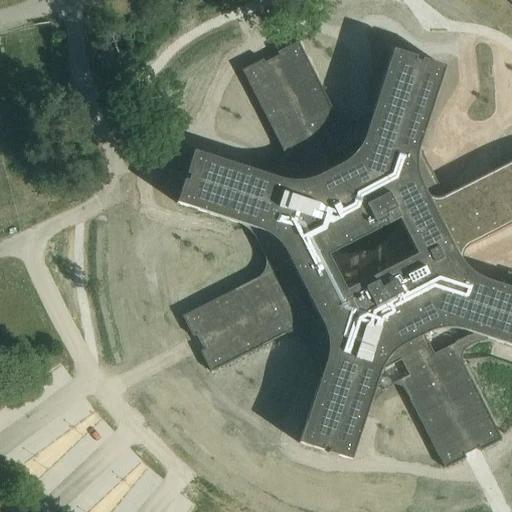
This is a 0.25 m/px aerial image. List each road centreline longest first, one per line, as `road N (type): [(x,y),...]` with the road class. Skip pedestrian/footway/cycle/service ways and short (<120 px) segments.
road 1 (unknown): [(115,191),(186,287),(311,391),(386,436),(442,334),(511,235)]
road 2 (unclassified): [(0,251),(115,191),(111,154),(85,96),(71,0)]
road 3 (unknown): [(115,191),(203,126),(337,0)]
